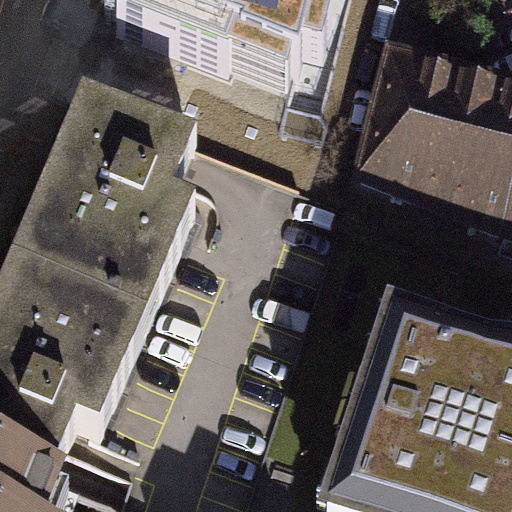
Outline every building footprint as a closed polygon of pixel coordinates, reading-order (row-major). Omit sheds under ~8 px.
[(132,0),(117,36),(229,80),(237,58),(300,82),(305,67),(323,71),(332,34),(313,29),(320,0),(132,0)] [(511,91),(393,61),(361,184),(511,244),(511,91)] [(84,115),(15,278),(149,335),(196,224),(173,214),(196,158),(84,115)] [(149,335),(15,278),(0,312),(0,470),(55,494),(78,440),(100,449),(149,335)] [(511,511),(511,367),(393,329),(332,511),(511,511)] [(48,511),(56,494),(55,494),(0,470),(0,511),(48,511)]
